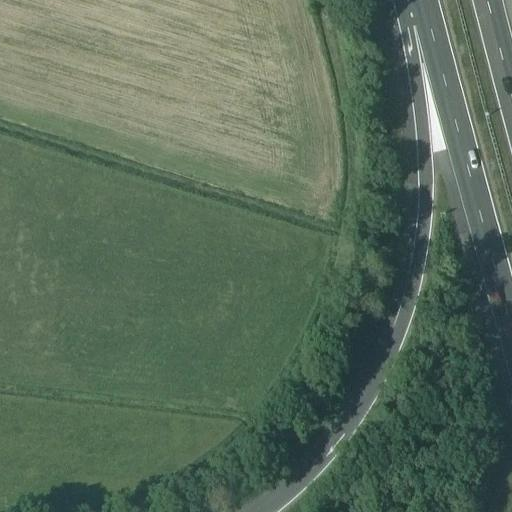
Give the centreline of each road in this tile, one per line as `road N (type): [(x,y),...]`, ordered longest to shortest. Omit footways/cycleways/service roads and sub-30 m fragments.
road 1 (motorway): [(427,24),(422,244),(404,317),(362,409),(267,511)]
road 2 (motorway): [(427,24),(511,337)]
